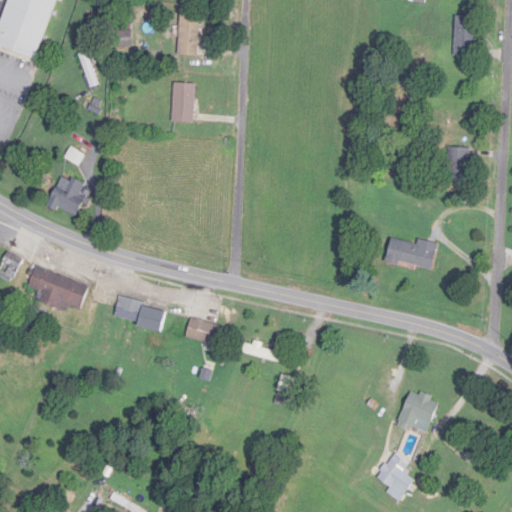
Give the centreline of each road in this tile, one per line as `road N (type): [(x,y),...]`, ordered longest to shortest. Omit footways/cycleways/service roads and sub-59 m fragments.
road 1 (tertiary): [(511,365),(436,328),(113,253),(0,201)]
road 2 (residential): [(495,353),(511,39)]
road 3 (residential): [(249,0),(236,285)]
